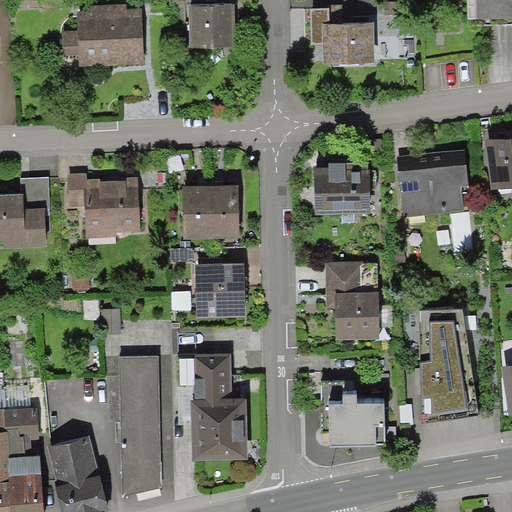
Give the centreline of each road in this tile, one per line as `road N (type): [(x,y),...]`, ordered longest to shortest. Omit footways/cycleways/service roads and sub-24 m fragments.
road 1 (residential): [(266,110),(282,504)]
road 2 (residential): [(0,129),(266,110)]
road 3 (residential): [(266,110),(511,85)]
road 4 (tertiary): [(511,464),(282,504)]
